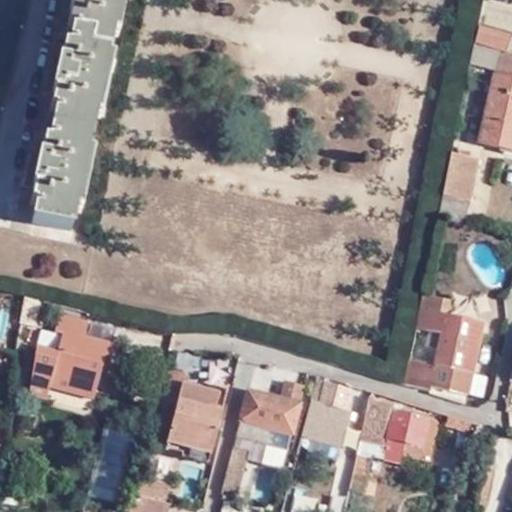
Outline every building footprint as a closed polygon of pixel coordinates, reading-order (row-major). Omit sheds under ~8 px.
[(0,0),(0,119),(9,89),(26,0),(0,0)] [(117,0),(78,0),(31,223),(68,231),(117,0)] [(502,52),(508,54),(511,40),(511,6),(491,0),(483,0),(475,44),(502,52)] [(471,62),(498,70),(502,52),(475,44),(471,62)] [(511,54),(508,54),(502,52),(498,70),(497,74),(494,73),(479,142),(511,148),(511,54)] [(418,82),(438,88),(445,63),(425,58),(418,82)] [(478,157),(452,151),(444,193),(470,199),(478,157)] [(440,214),(466,223),(472,199),(470,199),(444,193),(440,214)] [(465,396),(479,335),(468,332),(469,323),(459,321),(448,319),(451,302),(426,296),(424,303),(422,303),(417,329),(441,334),(434,366),(423,363),(410,361),(405,386),(431,392),(433,389),(465,396)] [(26,297),(22,321),(35,324),(40,302),(41,301),(26,297)] [(109,369),(115,346),(84,337),(88,322),(61,315),(56,332),(64,334),(54,375),(97,385),(102,367),(109,369)] [(480,327),(469,323),(468,332),(479,335),(480,327)] [(166,442),(210,455),(222,412),(214,409),(218,395),(183,384),(185,375),(170,372),(163,400),(160,400),(152,431),(148,443),(165,447),(166,442)] [(318,379),(309,413),(349,424),(357,396),(351,394),(353,388),(318,379)] [(249,391),(235,439),(286,452),(304,387),(286,382),(281,401),(249,391)] [(421,447),(428,418),(396,410),(397,406),(371,399),(362,438),(386,444),(384,457),(403,463),(406,445),(421,447)] [(434,420),(428,418),(421,447),(406,445),(403,463),(429,469),(439,425),(437,422),(434,420)] [(207,465),(210,455),(166,442),(165,447),(164,449),(181,454),(180,457),(207,465)] [(249,453),(235,449),(223,491),(237,495),(249,453)] [(371,453),(359,450),(353,478),(350,495),(361,498),(371,453)] [(168,486),(139,478),(134,496),(162,504),(164,505),(168,486)] [(159,511),(162,504),(134,496),(129,511),(159,511)]
